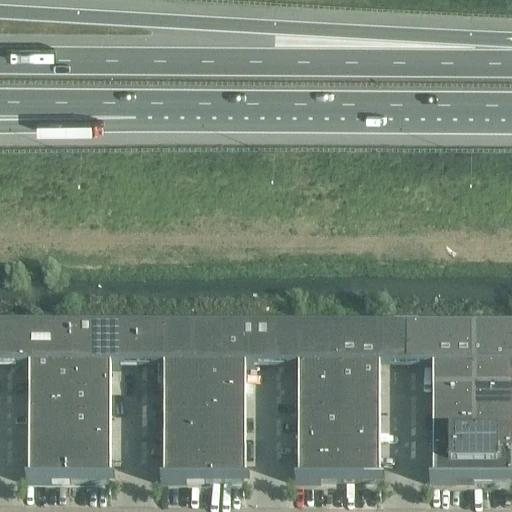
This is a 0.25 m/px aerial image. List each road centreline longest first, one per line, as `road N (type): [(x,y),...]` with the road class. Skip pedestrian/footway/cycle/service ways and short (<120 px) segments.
road 1 (motorway): [(511,60),(277,28),(0,9)]
road 2 (motorway): [(511,63),(0,60)]
road 3 (motorway): [(134,103),(511,106)]
road 4 (motorway): [(0,113),(134,103)]
road 5 (motorway): [(0,102),(134,103)]
